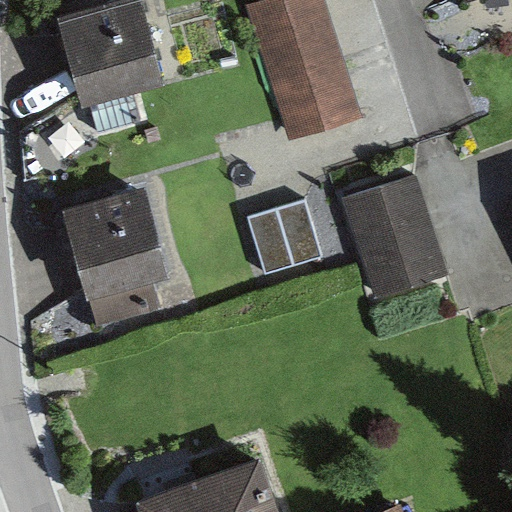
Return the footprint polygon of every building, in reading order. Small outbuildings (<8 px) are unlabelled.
[(330,0),(287,0),(251,11),(290,142),(367,119),(330,0)] [(139,4),(66,23),(86,99),(91,98),(100,131),(141,120),(130,82),(158,74),(139,4)] [(425,171),(351,193),(382,298),(456,277),(425,171)] [(146,194),(71,214),(100,320),(155,305),(147,275),(168,270),(161,244),(174,241),(164,205),(150,208),(146,194)] [(313,205),(254,222),(270,279),(329,263),(313,205)] [(277,511),(260,460),(144,498),(148,511),(277,511)]
